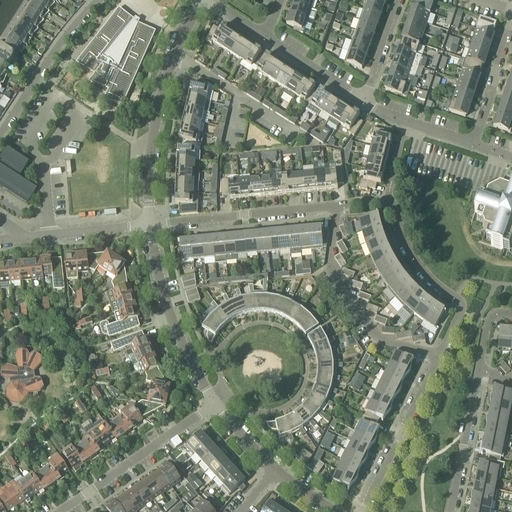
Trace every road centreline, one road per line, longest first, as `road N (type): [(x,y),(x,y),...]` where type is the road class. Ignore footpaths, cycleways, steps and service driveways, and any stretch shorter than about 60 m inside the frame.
road 1 (residential): [(361,511),(461,308),(415,260),(390,200)]
road 2 (residential): [(149,226),(390,200)]
road 3 (residential): [(202,0),(158,102),(149,226)]
road 4 (residential): [(450,511),(487,319)]
road 5 (residential): [(149,226),(170,319),(214,403)]
road 6 (residential): [(62,511),(214,403)]
road 7 (residential): [(0,136),(63,38),(99,0)]
road 8 (residential): [(471,144),(511,21)]
road 9 (residential): [(25,237),(149,226)]
